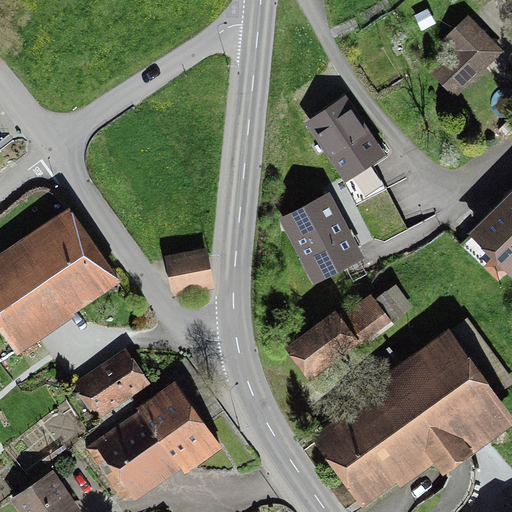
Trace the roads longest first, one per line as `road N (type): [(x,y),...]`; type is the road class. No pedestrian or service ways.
road 1 (secondary): [(258,25),(233,286),(236,340)]
road 2 (residential): [(236,340),(202,337),(178,320),(51,152)]
road 3 (residential): [(51,152),(227,27),(258,25)]
road 4 (secondary): [(236,340),(255,405),(325,511)]
